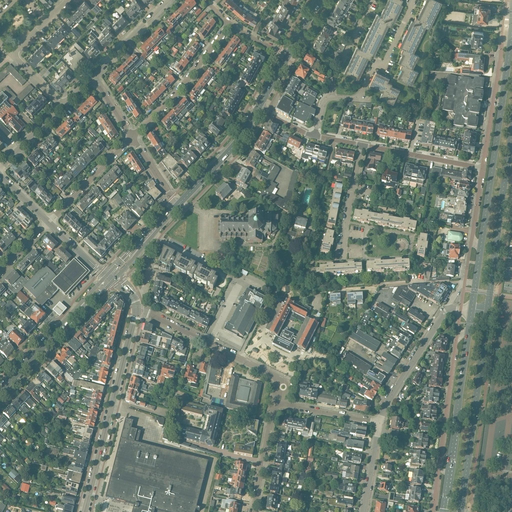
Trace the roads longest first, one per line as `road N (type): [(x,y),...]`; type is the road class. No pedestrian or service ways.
road 1 (primary): [(511,31),(480,250)]
road 2 (tertiary): [(84,511),(136,312)]
road 3 (primary): [(460,511),(487,312)]
road 4 (primary): [(487,312),(511,137)]
road 5 (residential): [(280,383),(136,312)]
road 6 (secondary): [(0,390),(110,276)]
road 7 (residential): [(379,423),(446,309),(472,310)]
road 8 (residential): [(132,137),(181,89),(229,23)]
road 9 (primary): [(469,328),(447,475)]
road 10 (residential): [(469,328),(456,341),(438,469)]
road 11 (residential): [(511,31),(502,43),(482,168)]
road 12 (residential): [(332,98),(361,94),(384,64),(411,0)]
road 13 (secondary): [(177,205),(259,108)]
road 14 (residential): [(482,168),(361,144)]
